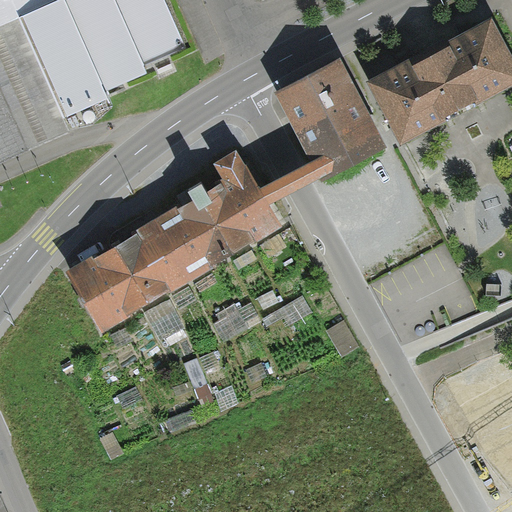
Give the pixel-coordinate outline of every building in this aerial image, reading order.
[(186,57),(160,0),(0,0),(0,169),(73,137),(69,128),(110,110),(106,102),(148,83),(144,75),(186,57)] [(249,0),(254,10),(271,0),(249,0)] [(367,82),(400,145),(511,86),(511,56),(492,18),(367,82)] [(321,163),(324,169),(389,134),(342,45),(276,80),(311,145),(321,163)] [(64,258),(102,323),(289,216),(274,190),(296,178),(321,163),(311,145),(286,159),(259,174),(247,153),(246,154),(237,138),(213,151),(222,167),(209,174),(202,162),(188,170),(195,183),(64,258)] [(502,280),(487,280),(487,292),(502,292),(502,280)] [(159,336),(177,329),(165,300),(148,307),(159,336)]
